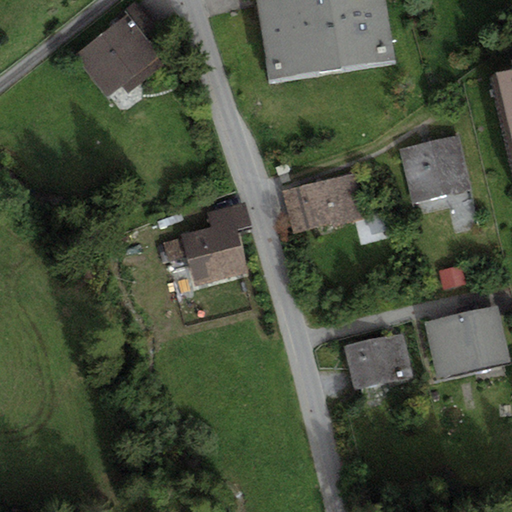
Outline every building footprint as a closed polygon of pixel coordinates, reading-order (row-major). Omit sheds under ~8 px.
[(282,0),(249,5),(260,84),(382,67),(371,0),(282,0)] [(116,23),(74,58),(104,94),(146,58),(116,23)] [(511,70),(496,74),(511,141),(511,70)] [(452,143),(400,155),(412,202),(463,190),(452,143)] [(282,196),(292,236),(362,218),(351,177),(282,196)] [(177,245),(190,293),(244,278),(231,230),(177,245)] [(486,312),(421,328),(433,380),(499,364),(486,312)] [(398,340),(342,356),(352,391),(408,375),(398,340)]
